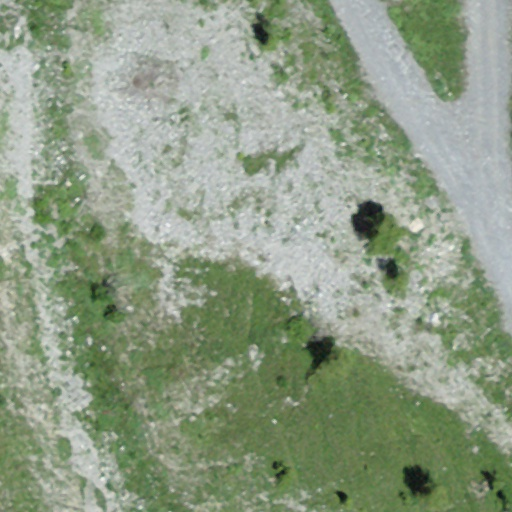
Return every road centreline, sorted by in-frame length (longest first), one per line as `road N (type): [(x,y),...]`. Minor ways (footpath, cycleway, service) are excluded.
road 1 (track): [(343,0),(468,226)]
road 2 (track): [(488,0),(468,226)]
